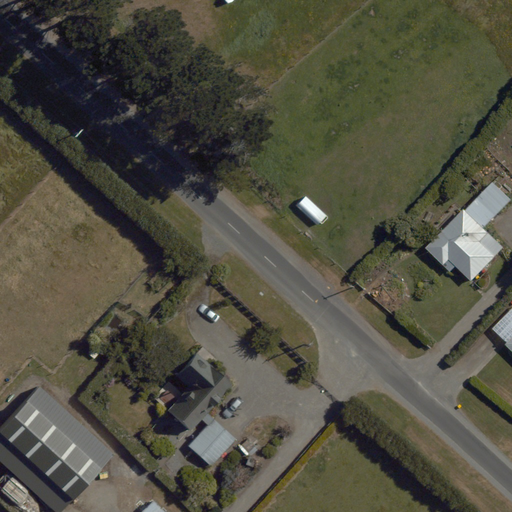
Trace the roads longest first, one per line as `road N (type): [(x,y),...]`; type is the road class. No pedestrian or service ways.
road 1 (residential): [(0,14),(511,484)]
road 2 (unknown): [(216,511),(364,349)]
